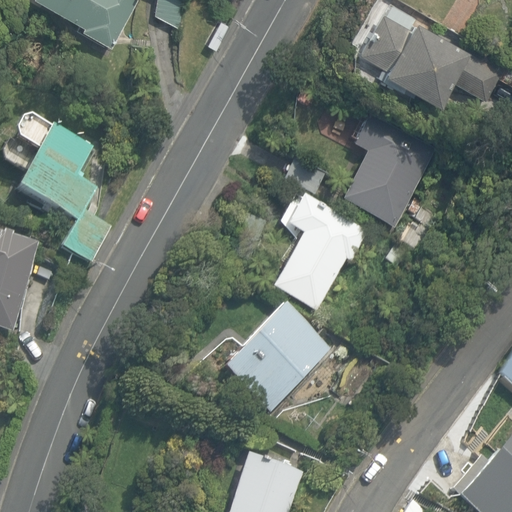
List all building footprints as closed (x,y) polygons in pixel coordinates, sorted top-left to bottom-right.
[(76,28),(108,46),(133,0),(29,0),(77,26),(76,28)] [(156,0),(154,15),(178,27),(181,0),(156,0)] [(400,87),(433,104),(445,82),(482,101),(497,73),(456,51),(439,41),(407,24),(405,27),(378,12),(354,56),(379,70),(375,77),(399,90),(400,87)] [(337,201),(391,229),(433,147),(366,112),(348,146),(362,153),(337,201)] [(58,247),(87,263),(107,226),(79,211),(91,189),(69,177),(84,150),(43,127),(10,188),(72,221),(58,247)] [(281,180),(311,196),(323,175),(292,159),(281,180)] [(268,287),(313,312),(343,259),(349,263),(365,234),(298,195),(280,226),(297,236),(268,287)] [(239,257),(244,260),(262,224),(244,215),(241,227),(237,234),(236,234),(234,240),(233,240),(230,246),(230,247),(231,252),(232,252),(236,255),(239,257)] [(0,329),(10,332),(36,242),(0,231),(0,329)] [(51,282),(54,272),(37,267),(34,277),(51,282)] [(219,367),(267,413),(326,350),(278,304),(219,367)] [(511,352),(498,373),(511,381),(511,352)] [(473,511),(511,511),(511,424),(482,459),(476,454),(446,488),(473,511)] [(223,511),(286,511),(301,473),(245,452),(223,511)] [(403,511),(429,511),(411,500),(403,511)]
